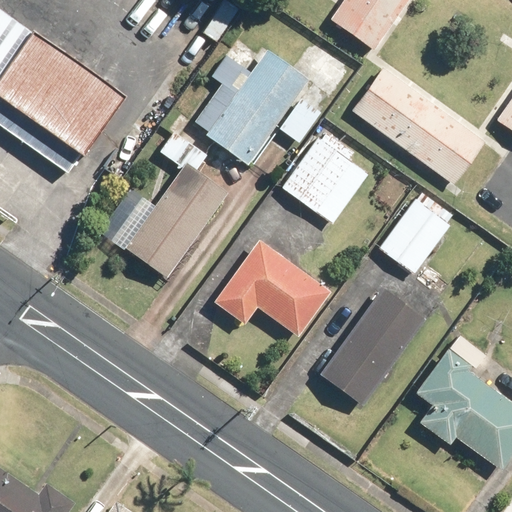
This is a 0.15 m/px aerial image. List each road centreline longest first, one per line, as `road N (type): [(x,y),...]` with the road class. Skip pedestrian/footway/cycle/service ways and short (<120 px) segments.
road 1 (secondary): [(0,293),(314,511)]
road 2 (unknown): [(57,211),(149,94),(152,78),(139,50),(69,0)]
